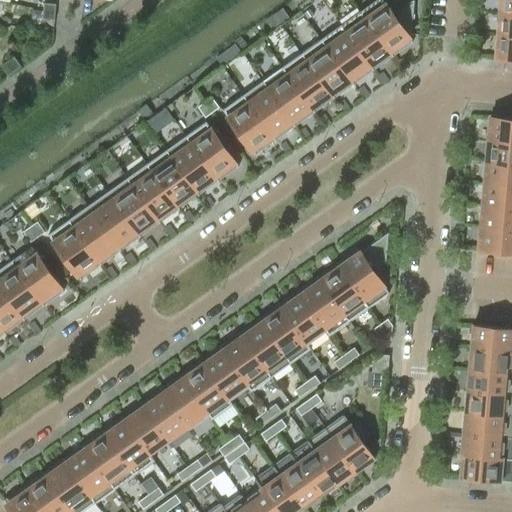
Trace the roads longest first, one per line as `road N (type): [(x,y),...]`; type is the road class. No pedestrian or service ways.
road 1 (residential): [(444,83),(131,301)]
road 2 (residential): [(159,338),(419,159),(438,156)]
road 3 (residential): [(426,283),(407,498)]
road 4 (residential): [(0,453),(159,338)]
road 5 (residential): [(131,301),(0,394)]
road 6 (residential): [(438,156),(426,283)]
